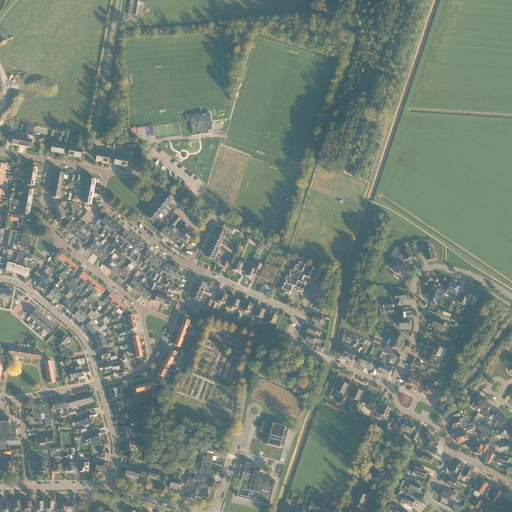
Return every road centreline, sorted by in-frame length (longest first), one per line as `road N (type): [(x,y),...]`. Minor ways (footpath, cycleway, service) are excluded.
road 1 (residential): [(391,387),(292,342),(303,316),(195,268)]
road 2 (residential): [(511,296),(469,274),(425,269),(412,290),(413,337),(391,387)]
road 3 (residential): [(213,511),(246,379)]
road 4 (residential): [(188,265),(109,206),(106,172)]
road 5 (residential): [(99,382),(83,340),(27,289)]
